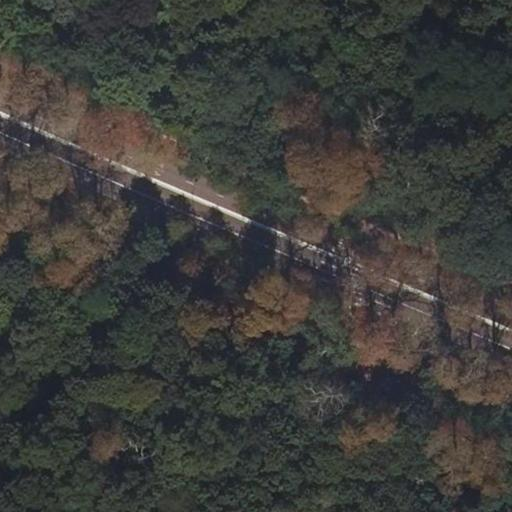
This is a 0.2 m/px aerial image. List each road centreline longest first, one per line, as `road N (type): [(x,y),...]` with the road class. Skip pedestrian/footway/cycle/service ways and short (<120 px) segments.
road 1 (unknown): [(0,60),(511,285)]
road 2 (primary): [(511,350),(0,136)]
